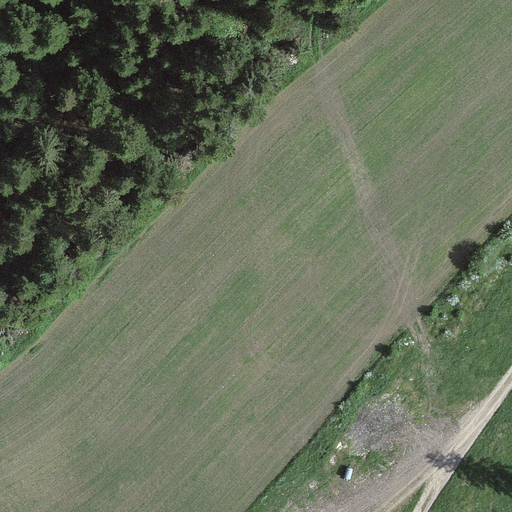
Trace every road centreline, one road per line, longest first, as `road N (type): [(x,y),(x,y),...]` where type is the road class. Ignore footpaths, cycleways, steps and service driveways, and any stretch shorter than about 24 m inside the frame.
road 1 (unclassified): [(511,372),(417,511)]
road 2 (track): [(374,511),(472,424)]
